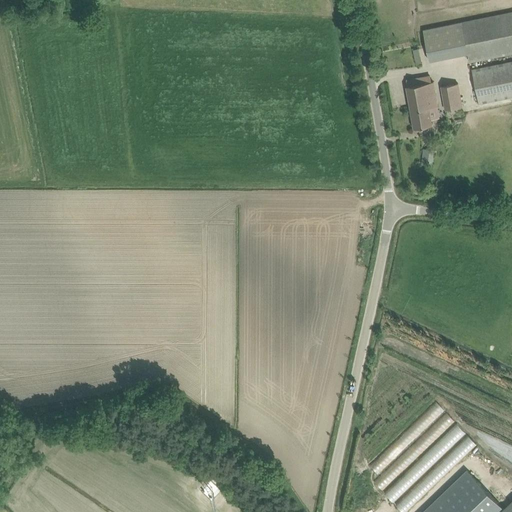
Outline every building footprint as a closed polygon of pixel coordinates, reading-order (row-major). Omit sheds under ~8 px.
[(511,11),(463,22),(469,52),(471,62),(511,53),(511,11)] [(418,47),(422,62),(426,61),(421,46),(418,47)] [(511,61),(472,69),(479,103),(511,96),(511,61)] [(432,125),(429,107),(438,106),(432,75),(406,80),(408,86),(407,86),(414,128),(432,125)] [(463,106),(459,83),(441,86),(446,109),(463,106)] [(423,148),(421,165),(431,166),(433,150),(423,148)] [(433,464),(443,475),(477,444),(467,433),(466,433),(456,422),(436,402),(399,436),(403,441),(399,444),(405,451),(402,454),(412,464),(405,470),(409,474),(408,475),(411,478),(416,474),(419,477),(433,464)] [(462,473),(422,511),(494,511),(497,509),(486,497),(482,493),(464,474),(462,473)]
